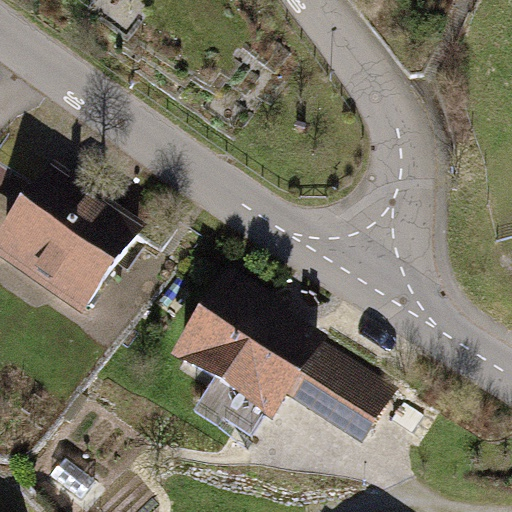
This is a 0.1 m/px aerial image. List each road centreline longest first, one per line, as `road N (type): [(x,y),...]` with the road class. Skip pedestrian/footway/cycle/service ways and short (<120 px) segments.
road 1 (residential): [(365,281),(0,25)]
road 2 (residential): [(313,0),(396,112),(408,156),(405,190),(365,281)]
road 3 (residential): [(511,375),(365,281)]
